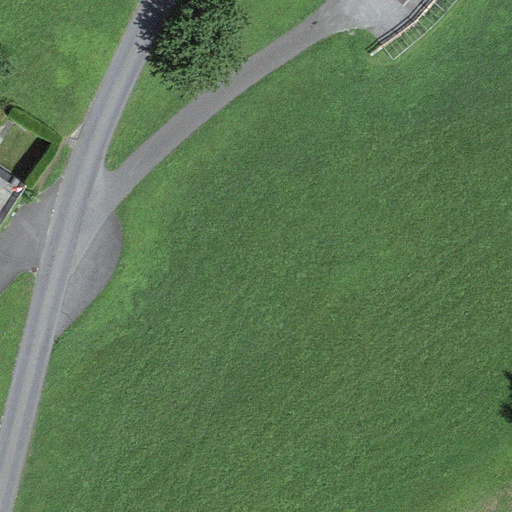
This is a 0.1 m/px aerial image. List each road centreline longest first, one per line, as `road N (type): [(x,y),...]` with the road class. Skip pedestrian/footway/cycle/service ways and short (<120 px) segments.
road 1 (unclassified): [(160,0),(96,131),(67,217),(0,494)]
road 2 (track): [(330,19),(238,80),(138,168),(29,244),(0,276)]
